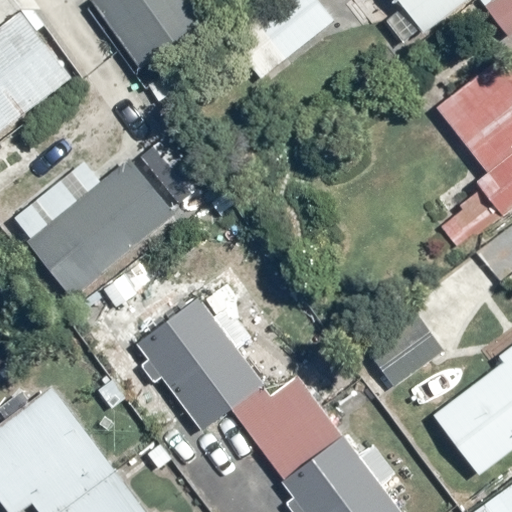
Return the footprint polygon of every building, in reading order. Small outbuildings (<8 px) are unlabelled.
[(212,16),(201,0),(94,0),(139,66),(212,16)] [(331,18),(317,0),(273,0),(223,40),(254,79),(331,18)] [(399,0),(423,32),(465,0),(399,0)] [(511,33),(511,0),(487,0),(483,3),(507,37),(511,33)] [(511,210),(511,77),(452,123),(473,151),(462,159),(505,216),(511,210)] [(130,157),(98,181),(79,153),(7,210),(75,294),(177,212),(130,157)] [(403,511),(379,480),(398,466),(371,428),(352,442),(296,367),(266,388),(260,380),(229,342),(252,323),(226,292),(210,305),(197,288),(132,342),(204,428),(228,407),(280,478),(275,482),(296,511),(300,511),(303,510),(304,511),(403,511)] [(511,449),(511,353),(434,412),(480,474),(511,449)] [(40,511),(50,511),(111,467),(47,380),(0,415),(0,496),(11,511),(13,511),(31,499),(40,511)] [(145,511),(111,467),(50,511),(145,511)] [(511,511),(511,480),(470,511),(511,511)]
